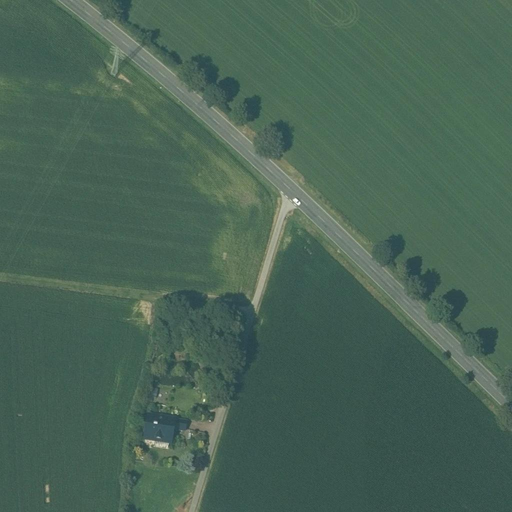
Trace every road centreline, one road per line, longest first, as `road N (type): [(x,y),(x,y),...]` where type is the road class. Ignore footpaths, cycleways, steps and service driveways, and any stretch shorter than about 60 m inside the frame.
road 1 (unclassified): [(294,193),(191,511)]
road 2 (secondary): [(294,193),(511,404)]
road 3 (secondary): [(70,0),(294,193)]
road 4 (track): [(253,310),(0,277)]
